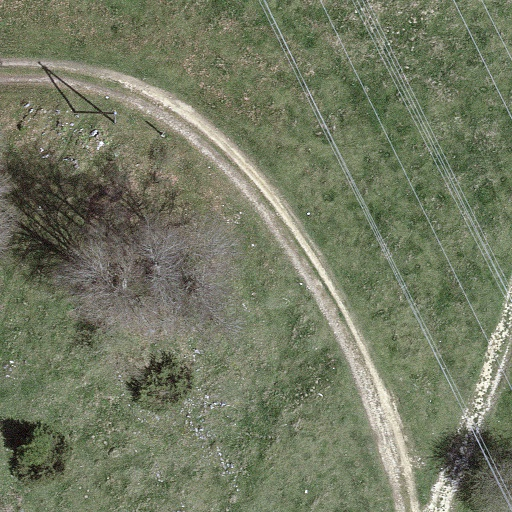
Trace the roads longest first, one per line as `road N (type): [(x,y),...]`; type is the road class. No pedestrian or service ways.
road 1 (track): [(0,81),(114,86),(210,136),(334,318),(406,511)]
road 2 (track): [(441,511),(511,322)]
